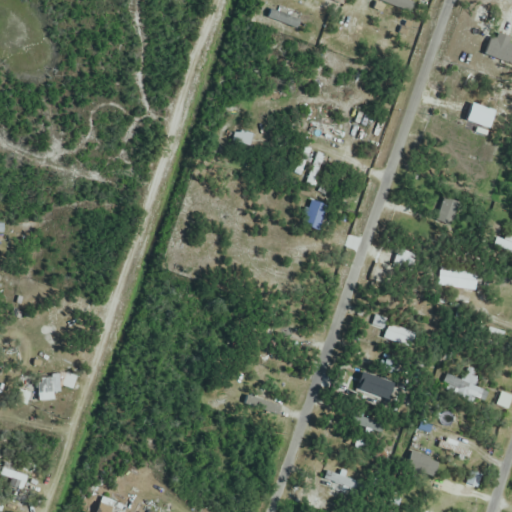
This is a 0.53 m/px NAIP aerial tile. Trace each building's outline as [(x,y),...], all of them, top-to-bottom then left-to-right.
[(296,27),(299,20),(271,10),(268,16),(296,27)] [(399,18),(407,20),(401,39),(394,36),(399,18)] [(463,118),(468,102),(493,110),(488,126),(463,118)] [(233,147),(251,147),(251,133),(233,133),(233,147)] [(500,161),(511,164),(511,178),(504,203),(488,198),(500,161)] [(442,194),(456,199),(447,223),(433,218),(442,194)] [(490,203),(510,210),(506,222),(486,215),(490,203)] [(493,236),(511,242),(511,254),(490,246),(493,236)] [(410,268),(416,256),(398,247),(392,259),(410,268)] [(434,281),(436,263),(472,269),(469,287),(434,281)] [(365,366),(371,358),(361,352),(356,360),(365,366)] [(444,372),(464,380),(460,389),(440,381),(444,372)] [(38,379),(38,401),(53,401),(53,378),(38,379)] [(493,396),(496,387),(511,392),(507,402),(493,396)] [(437,438),(466,448),(462,459),(433,449),(437,438)] [(406,446),(426,453),(421,469),(401,462),(406,446)] [(0,470),(0,477),(23,488),(29,476),(3,464),(0,470)] [(465,470),(472,472),(469,482),(462,480),(465,470)] [(352,496),(356,480),(326,473),(324,482),(333,484),(331,491),(352,496)] [(421,480),(424,473),(453,484),(450,491),(421,480)]
